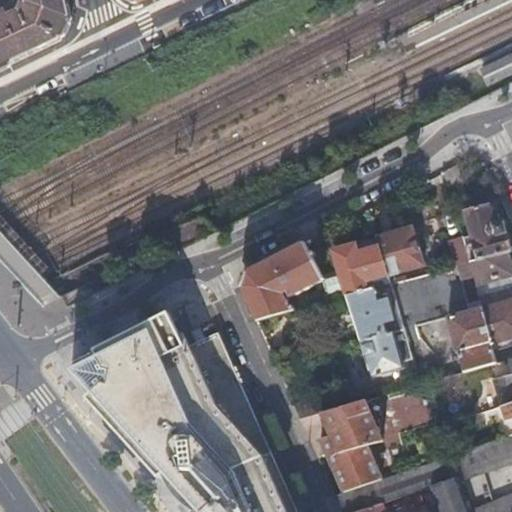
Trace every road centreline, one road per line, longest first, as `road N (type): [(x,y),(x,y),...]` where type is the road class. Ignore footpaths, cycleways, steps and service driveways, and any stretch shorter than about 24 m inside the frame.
road 1 (residential): [(486,122),(446,134),(205,264)]
road 2 (residential): [(321,511),(205,264)]
road 3 (residential): [(205,264),(167,275),(127,307),(14,359)]
road 4 (primary): [(128,511),(14,359)]
